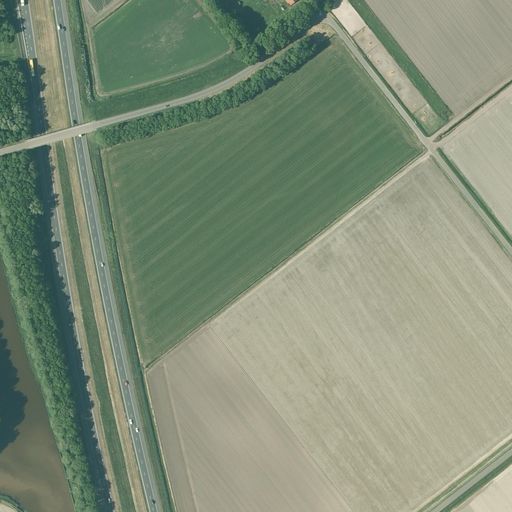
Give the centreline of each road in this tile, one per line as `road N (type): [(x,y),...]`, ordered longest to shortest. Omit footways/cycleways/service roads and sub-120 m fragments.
road 1 (motorway): [(153,511),(102,279),(56,0)]
road 2 (motorway): [(23,0),(68,309),(110,511)]
road 3 (tertiary): [(0,152),(215,88),(324,12)]
road 4 (unclassified): [(511,252),(324,12)]
road 5 (track): [(234,59),(94,105)]
